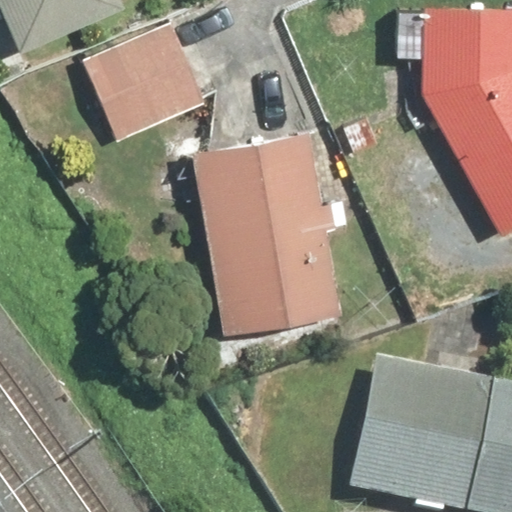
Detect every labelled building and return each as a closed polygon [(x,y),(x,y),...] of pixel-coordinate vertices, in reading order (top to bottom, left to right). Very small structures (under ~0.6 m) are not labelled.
[(2,0),(23,51),(149,0),(2,0)] [(511,9),(402,6),(401,58),(430,58),(430,89),(506,230),(511,226),(511,9)] [(211,95),(177,23),(89,64),(123,136),(211,95)] [(269,135),(199,146),(228,336),(297,326),(269,135)] [(511,511),(511,380),(381,358),(356,499),(432,511),(511,511)]
